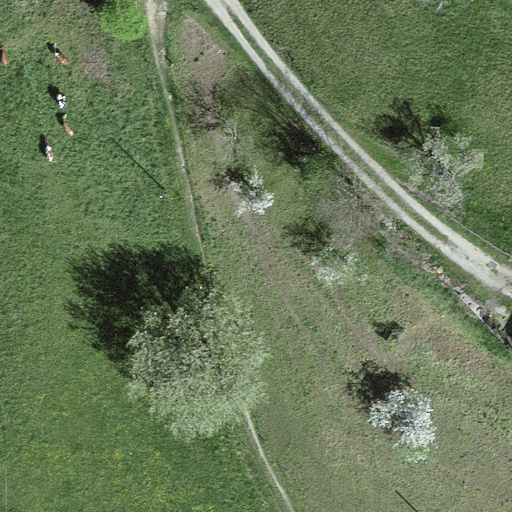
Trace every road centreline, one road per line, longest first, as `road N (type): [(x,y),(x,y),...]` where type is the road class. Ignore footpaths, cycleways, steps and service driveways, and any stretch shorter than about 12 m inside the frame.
road 1 (track): [(157,0),(219,352),(250,444),(285,511)]
road 2 (track): [(511,281),(433,229),(339,142),(223,0)]
